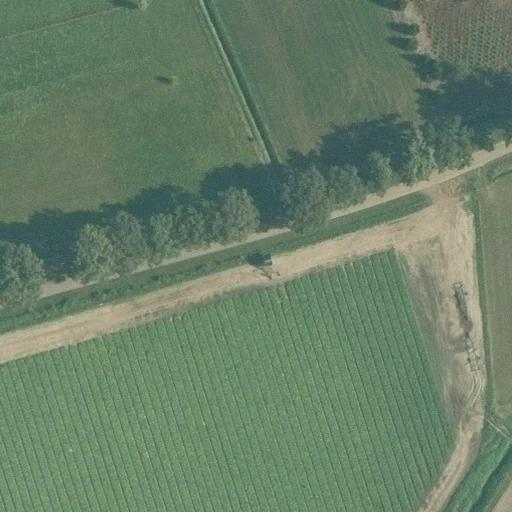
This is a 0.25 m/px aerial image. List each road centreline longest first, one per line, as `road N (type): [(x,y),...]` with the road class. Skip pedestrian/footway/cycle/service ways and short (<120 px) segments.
road 1 (unclassified): [(0,303),(364,204),(511,146)]
road 2 (track): [(477,161),(486,477)]
